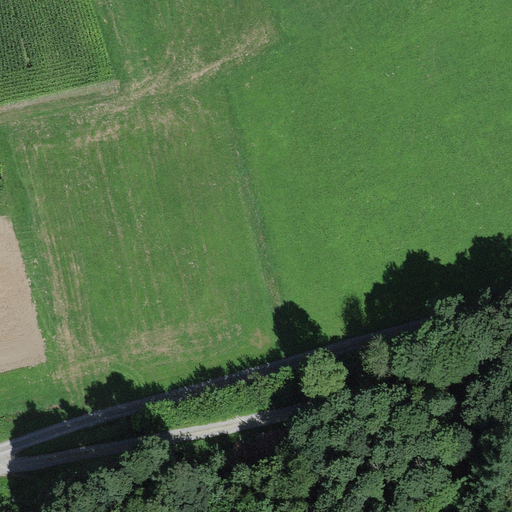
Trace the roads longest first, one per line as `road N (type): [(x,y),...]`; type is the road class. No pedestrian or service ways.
road 1 (track): [(0,463),(406,395),(441,399),(463,418),(473,446),(472,485),(457,511)]
road 2 (track): [(0,447),(96,411),(511,299)]
